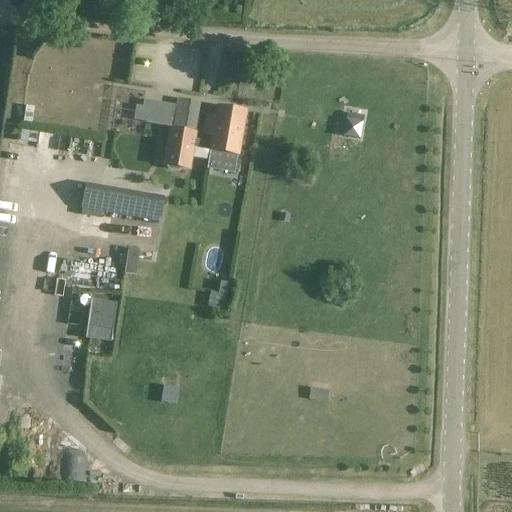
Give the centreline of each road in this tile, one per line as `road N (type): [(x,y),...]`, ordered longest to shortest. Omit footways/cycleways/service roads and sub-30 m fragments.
road 1 (track): [(511,64),(461,54),(0,26)]
road 2 (unclassified): [(454,511),(464,0)]
